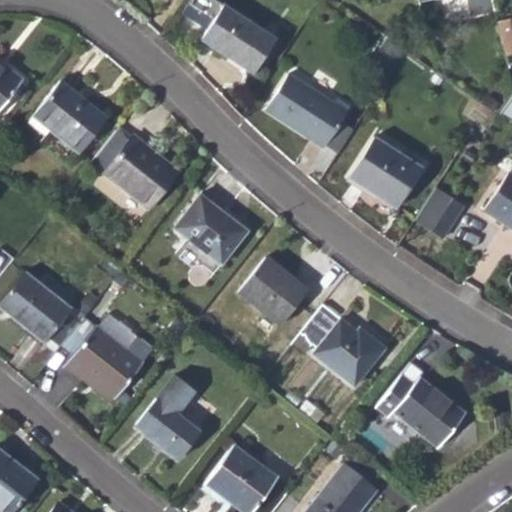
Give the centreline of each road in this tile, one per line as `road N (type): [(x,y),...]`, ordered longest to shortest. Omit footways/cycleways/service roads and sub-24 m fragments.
road 1 (residential): [(61,0),(96,18),(181,90),(311,216),(384,272),(511,347)]
road 2 (residential): [(0,389),(146,511)]
